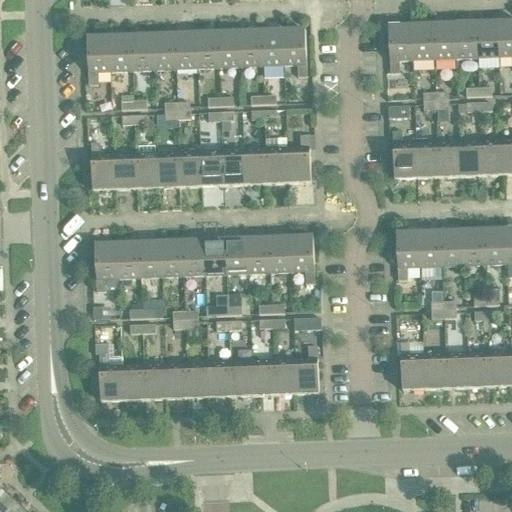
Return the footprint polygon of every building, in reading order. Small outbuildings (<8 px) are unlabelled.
[(511,24),(497,25),(498,61),(511,60),(511,24)] [(498,61),(497,25),(476,26),(478,61),(498,61)] [(478,61),(476,26),(455,27),(456,62),(478,61)] [(456,62),(455,27),(433,28),(435,63),(456,62)] [(435,63),(433,28),(412,29),(413,64),(435,63)] [(413,64),(412,29),(389,30),(390,77),(400,77),(399,64),(413,64)] [(307,80),(305,33),(283,34),(284,69),(298,68),(298,81),(307,80)] [(263,69),(261,34),(240,35),(241,70),(263,69)] [(284,69),(283,34),(261,34),(263,69),(284,69)] [(241,70),(240,35),(218,36),(219,71),(241,70)] [(219,71),(218,36),(197,37),(198,72),(219,71)] [(198,72),(197,37),(175,38),(176,73),(198,72)] [(155,74),(153,38),(132,39),(133,74),(155,74)] [(176,73),(175,38),(153,38),(155,74),(176,73)] [(133,74),(132,39),(110,40),(112,75),(133,74)] [(112,75),(110,40),(87,41),(89,88),(98,88),(98,76),(112,75)] [(492,99),(491,90),(479,91),(479,100),(492,99)] [(479,100),(479,91),(466,91),(467,100),(479,100)] [(449,104),(449,101),(448,95),(436,96),(436,104),(449,104)] [(436,104),(436,96),(423,96),(423,105),(436,104)] [(264,108),(263,99),(251,100),(251,108),(264,108)] [(277,107),(276,99),(263,99),(264,108),(277,107)] [(233,109),(233,100),(220,101),(221,109),(233,109)] [(221,109),(220,101),(208,101),(208,110),(221,109)] [(134,113),(134,104),(121,104),(122,113),(134,113)] [(147,113),(147,104),(134,104),(134,113),(147,113)] [(436,113),(436,104),(423,105),(424,113),(436,113)] [(449,113),(449,107),(449,104),(436,104),(436,113),(449,113)] [(178,114),(177,105),(165,106),(165,115),(178,114)] [(190,114),(190,105),(177,105),(178,114),(190,114)] [(492,114),(492,105),(479,106),(480,115),(492,114)] [(480,115),(479,106),(467,106),(467,115),(480,115)] [(388,110),(388,122),(409,121),(409,109),(388,110)] [(277,122),(277,113),(264,114),(264,123),(277,122)] [(178,123),(178,114),(165,115),(165,123),(178,123)] [(178,123),(191,122),(190,114),(178,114),(178,123)] [(264,123),(264,114),(251,114),(252,123),(264,123)] [(234,124),(234,115),(221,116),(221,124),(234,124)] [(221,124),(221,116),(208,116),(209,125),(221,124)] [(148,127),(147,118),(134,119),(135,128),(148,127)] [(135,128),(134,119),(122,119),(122,128),(135,128)] [(417,182),(416,147),(403,148),(402,135),(393,135),(395,183),(417,182)] [(311,186),(310,138),(300,139),(301,151),(288,152),(289,187),(311,186)] [(511,178),(511,143),(503,144),(504,178),(511,178)] [(504,178),(503,144),(480,145),(482,179),(504,178)] [(460,180),(459,145),(437,146),(438,181),(460,180)] [(482,179),(480,145),(459,145),(460,180),(482,179)] [(116,193),(114,158),(101,159),(100,146),(91,147),(93,194),(116,193)] [(438,181),(437,146),(416,147),(417,182),(438,181)] [(267,187),(266,152),(244,153),(245,188),(267,187)] [(289,187),(288,152),(266,152),(267,187),(289,187)] [(245,188),(244,153),(222,154),(224,189),(245,188)] [(224,189),(222,154),(201,155),(202,190),(224,189)] [(202,190),(201,155),(179,156),(181,191),(202,190)] [(159,192),(158,156),(136,157),(137,192),(159,192)] [(181,191),(179,156),(158,156),(159,192),(181,191)] [(137,192),(136,157),(114,158),(116,193),(137,192)] [(485,268),(484,233),(462,234),(464,269),(485,268)] [(507,268),(505,233),(484,233),(485,268),(507,268)] [(464,269),(462,234),(441,235),(442,270),(464,269)] [(442,270),(441,235),(419,236),(421,271),(442,270)] [(421,271),(419,236),(397,237),(398,284),(407,284),(407,272),(421,271)] [(315,287),(313,240),(291,241),(292,276),(306,275),(306,288),(315,287)] [(270,276),(269,241),(247,242),(249,277),(270,276)] [(292,276),(291,241),(269,241),(270,276),(292,276)] [(249,277),(247,242),(226,243),(227,278),(249,277)] [(227,278),(226,243),(204,244),(205,279),(227,278)] [(205,279),(204,244),(182,245),(184,280),(205,279)] [(162,280),(161,245),(139,246),(141,281),(162,280)] [(184,280),(182,245),(161,245),(162,280),(184,280)] [(141,281),(139,246),(118,247),(119,282),(141,281)] [(119,282),(118,247),(95,248),(97,301),(106,301),(106,283),(119,282)] [(499,308),(499,299),(486,300),(487,309),(499,308)] [(487,309),(486,300),(474,300),(474,309),(487,309)] [(457,313),(456,304),(443,305),(444,313),(457,313)] [(444,313),(443,305),(431,305),(431,314),(444,313)] [(272,317),(271,308),(259,309),(259,317),(272,317)] [(284,316),(284,308),(271,308),(272,317),(284,316)] [(241,318),(241,309),(228,310),(229,319),(241,318)] [(229,319),(228,310),(216,310),(216,319),(229,319)] [(155,321),(155,312),(142,313),(142,322),(155,321)] [(142,322),(142,313),(129,313),(130,322),(142,322)] [(444,322),(444,313),(431,314),(432,323),(444,322)] [(457,322),(457,316),(457,313),(444,313),(444,322),(457,322)] [(186,323),(185,314),(173,315),(173,324),(186,323)] [(198,323),(198,314),(185,314),(186,323),(198,323)] [(500,323),(500,314),(487,315),(488,324),(500,323)] [(488,324),(487,315),(475,315),(475,324),(488,324)] [(293,333),(321,332),(321,321),(293,322),(293,333)] [(285,331),(285,322),(272,323),(272,332),(285,331)] [(186,332),(186,323),(173,324),(173,332),(186,332)] [(199,331),(198,326),(198,323),(186,323),(186,332),(199,331)] [(272,332),(272,323),(259,323),(260,332),(272,332)] [(242,333),(242,324),(229,325),(229,333),(242,333)] [(229,333),(229,325),(216,325),(217,334),(229,333)] [(155,336),(155,327),(143,328),(143,337),(155,336)] [(143,337),(143,328),(130,328),(130,337),(143,337)] [(426,393),(424,359),(410,359),(410,346),(401,346),(402,394),(426,393)] [(319,397),(317,349),(308,350),(309,362),(295,363),(297,398),(319,397)] [(124,404),(122,369),(109,369),(108,352),(95,353),(96,358),(99,358),(101,405),(124,404)] [(511,389),(511,355),(489,356),(490,390),(511,389)] [(490,390),(489,356),(467,357),(469,391),(490,390)] [(469,391),(467,357),(446,358),(447,392),(469,391)] [(447,392),(446,358),(424,359),(426,393),(447,392)] [(275,398),(273,363),(252,364),(253,399),(275,398)] [(297,398),(295,363),(273,363),(275,398),(297,398)] [(253,399),(252,364),(230,365),(232,400),(253,399)] [(232,400),(230,365),(209,366),(210,401),(232,400)] [(188,402),(187,366),(165,367),(167,403),(188,402)] [(210,401),(209,366),(187,366),(188,402),(210,401)] [(167,403),(165,367),(144,368),(145,403),(167,403)] [(145,403),(144,368),(122,369),(124,404),(145,403)] [(0,511),(14,511),(19,508),(2,492),(0,493),(0,511)]
